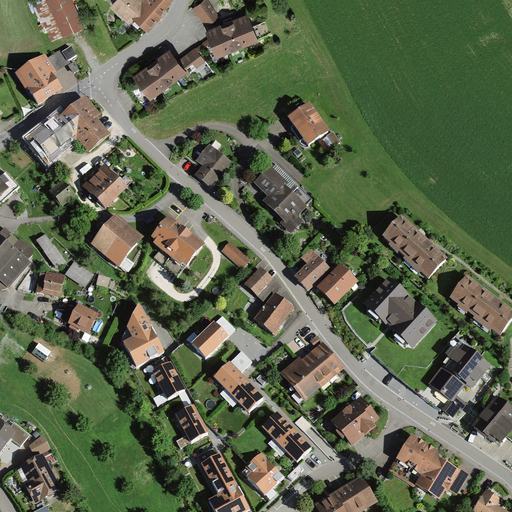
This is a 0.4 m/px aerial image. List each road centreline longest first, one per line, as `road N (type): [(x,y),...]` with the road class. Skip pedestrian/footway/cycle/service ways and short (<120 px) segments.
road 1 (residential): [(91,79),(153,152),(264,247),(335,347),(404,409)]
road 2 (residential): [(273,511),(319,473),(373,451),(404,409)]
road 3 (residential): [(404,409),(511,481)]
